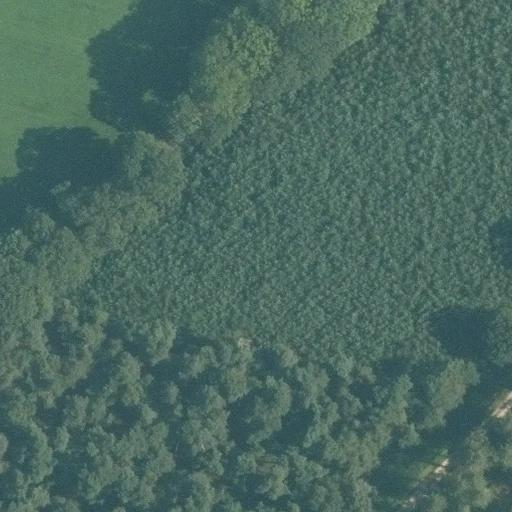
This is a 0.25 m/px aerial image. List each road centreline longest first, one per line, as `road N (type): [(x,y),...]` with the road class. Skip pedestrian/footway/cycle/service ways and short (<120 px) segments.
road 1 (track): [(0,284),(311,0)]
road 2 (track): [(511,406),(406,511)]
